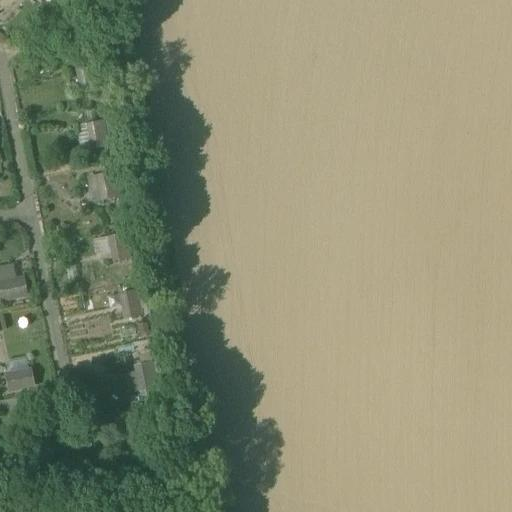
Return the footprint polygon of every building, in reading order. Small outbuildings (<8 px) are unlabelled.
[(79,149),(101,148),(100,121),(78,122),(79,149)] [(100,172),(84,175),(90,203),(106,199),(100,172)] [(93,253),(113,251),(112,235),(92,237),(93,253)] [(0,264),(0,301),(25,296),(20,273),(15,274),(12,262),(0,264)] [(99,306),(118,303),(120,318),(138,315),(134,288),(97,294),(99,306)]
